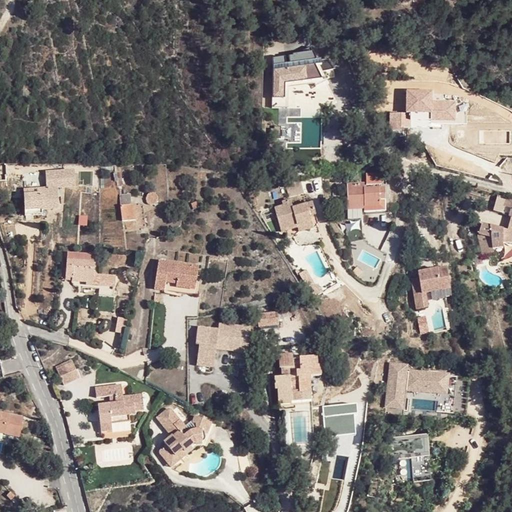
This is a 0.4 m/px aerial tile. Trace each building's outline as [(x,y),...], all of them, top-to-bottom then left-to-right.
[(286,62),(273,64),(274,70),(273,113),(286,113),(286,89),(314,86),(316,92),(323,114),(336,108),(328,88),(324,78),(329,77),(328,76),(335,74),(328,65),(317,66),(311,53),(297,60),(301,67),(287,69),(286,62)] [(297,60),(286,62),(287,69),(301,67),(297,60)] [(401,129),(410,129),(410,116),(391,115),(391,133),(400,133),(401,129)] [(365,186),(382,186),(382,172),(365,173),(365,186)] [(364,207),(385,206),(384,191),(363,192),(364,186),(347,186),(347,211),(364,210),(364,207)] [(25,211),(42,210),(58,209),(57,187),(40,189),(41,194),(24,195),(25,211)] [(154,193),(152,193),(151,193),(149,193),(147,194),(146,195),(145,197),(145,199),(145,200),(145,202),(145,204),(146,205),(148,206),(149,207),(151,208),(153,208),(154,208),(156,207),(157,206),(158,205),(159,204),(159,202),(160,201),(160,199),(159,198),(159,196),(158,195),(157,194),(155,193),(154,193)] [(123,223),(135,222),(133,207),(130,207),(130,197),(120,198),(123,223)] [(299,227),(318,222),(313,206),(298,211),(293,212),(292,208),(290,203),(282,206),(283,209),(275,212),(281,235),(300,229),(299,227)] [(365,215),(385,214),(385,206),(364,207),(364,210),(365,215)] [(301,234),(320,228),(318,222),(299,227),(300,229),(301,234)] [(511,227),(510,227),(509,229),(483,223),(480,238),(485,261),(496,259),(495,255),(505,253),(505,248),(511,246),(511,227)] [(67,255),(65,282),(86,284),(86,287),(93,287),(95,257),(67,255)] [(155,292),(198,297),(200,285),(196,284),(198,269),(159,264),(155,292)] [(440,280),(411,285),(415,306),(440,302),(439,297),(450,295),(445,265),(438,266),(440,280)] [(273,313),(254,315),(256,327),(275,325),(273,313)] [(219,333),(198,332),(198,349),(201,349),(201,371),(218,371),(218,353),(218,347),(235,347),(235,353),(251,353),(251,327),(219,327),(219,333)] [(280,405),(291,404),(291,400),(290,384),(298,383),(299,393),(313,392),(311,376),(321,375),(320,364),(316,364),(315,355),(297,357),(297,359),(291,359),(291,355),(277,356),(278,369),(283,369),(284,373),(288,373),(288,377),(274,378),(275,391),(279,391),(280,405)] [(72,362),(56,370),(63,386),(79,378),(72,362)] [(380,396),(401,398),(405,365),(383,363),(380,396)] [(447,374),(411,371),(409,390),(446,394),(447,374)] [(298,383),(290,384),(291,400),(313,398),(313,392),(299,393),(298,383)] [(115,404),(110,404),(98,406),(101,433),(112,432),(111,426),(129,423),(129,416),(135,416),(135,413),(144,412),(142,395),(123,398),(121,386),(95,389),(96,399),(110,397),(115,397),(115,404)] [(158,417),(172,436),(173,437),(180,432),(174,425),(181,420),(171,407),(158,417)] [(0,414),(0,432),(18,435),(21,418),(0,414)] [(164,442),(166,446),(175,456),(183,450),(184,452),(195,443),(196,443),(198,443),(199,442),(200,441),(201,441),(202,439),(203,438),(204,436),(205,435),(205,433),(207,434),(216,426),(199,419),(195,423),(193,422),(186,427),(181,420),(174,425),(180,432),(173,437),(172,436),(164,442)] [(0,437),(17,441),(18,435),(0,432),(0,437)] [(430,481),(427,434),(393,436),(396,483),(430,481)] [(158,452),(170,468),(179,462),(175,456),(166,446),(158,452)] [(183,450),(175,456),(179,462),(187,455),(184,452),(183,450)]
